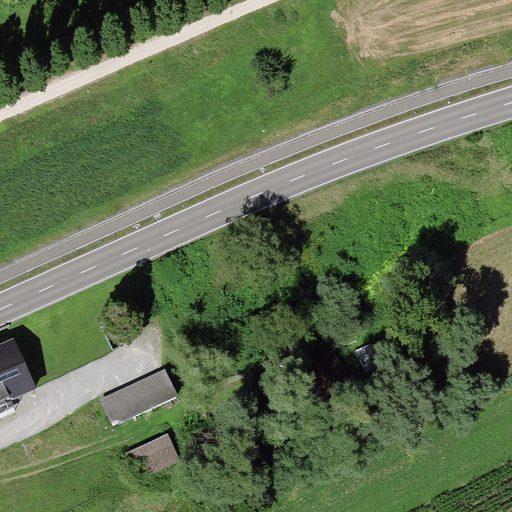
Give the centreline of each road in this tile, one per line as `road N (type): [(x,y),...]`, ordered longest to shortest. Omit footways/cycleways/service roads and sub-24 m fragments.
road 1 (tertiary): [(511,103),(345,159),(0,308)]
road 2 (track): [(0,109),(255,0)]
